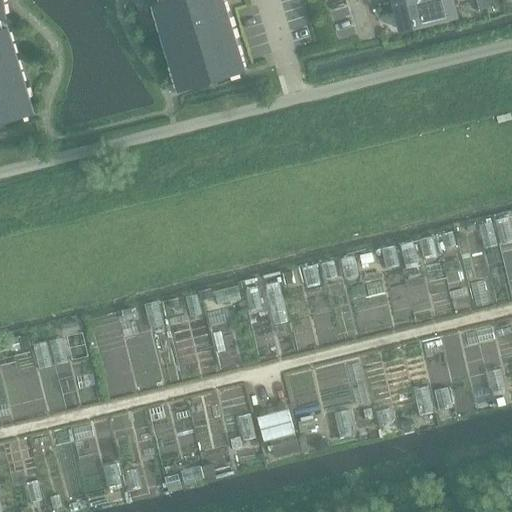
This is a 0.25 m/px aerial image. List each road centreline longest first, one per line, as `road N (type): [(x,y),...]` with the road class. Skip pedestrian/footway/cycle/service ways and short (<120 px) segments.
road 1 (unclassified): [(0,179),(295,97)]
road 2 (unclassified): [(295,97),(511,48)]
